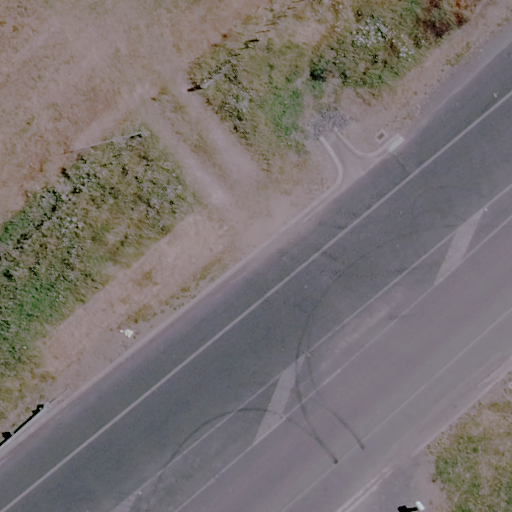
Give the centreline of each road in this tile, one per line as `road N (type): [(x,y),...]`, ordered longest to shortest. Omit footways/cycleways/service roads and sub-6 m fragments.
road 1 (unclassified): [(62,511),(511,147)]
road 2 (unclassified): [(511,279),(231,511)]
